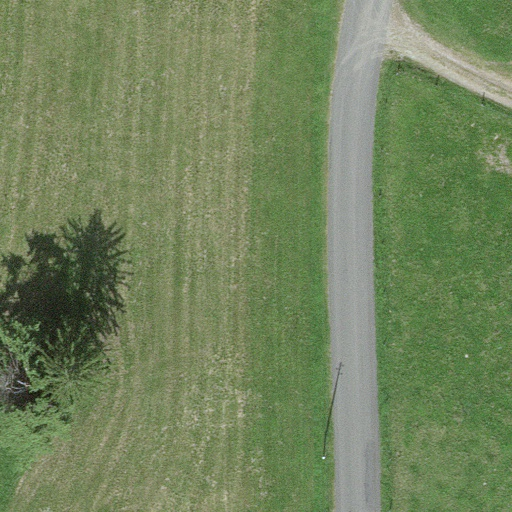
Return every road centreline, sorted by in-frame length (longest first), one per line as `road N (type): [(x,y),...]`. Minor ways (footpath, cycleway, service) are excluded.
road 1 (unclassified): [(375,0),(355,72),(348,193),(353,511)]
road 2 (track): [(371,15),(511,92)]
